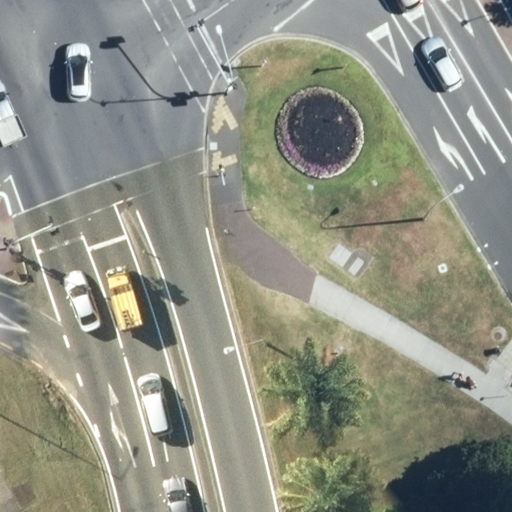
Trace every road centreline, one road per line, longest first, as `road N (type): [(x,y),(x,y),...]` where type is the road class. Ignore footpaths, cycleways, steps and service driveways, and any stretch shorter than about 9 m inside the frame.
road 1 (primary): [(121,57),(188,256),(248,511)]
road 2 (primary): [(156,467),(118,300),(12,63)]
road 3 (primary): [(156,467),(109,393),(32,340),(0,330)]
road 4 (secondary): [(511,136),(430,0)]
